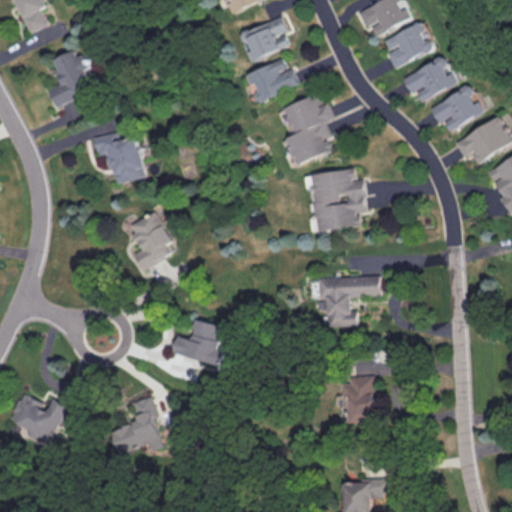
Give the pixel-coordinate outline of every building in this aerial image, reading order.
[(46,5),(43,0),(15,0),(32,31),(48,23),(40,8),(46,5)] [(258,0),(227,0),(232,11),(258,0)] [(380,0),(360,10),(368,26),(372,23),(378,35),(412,18),(403,0),(380,0)] [(254,58),(291,44),(286,32),(290,30),(284,15),(246,29),(254,49),(251,50),(254,58)] [(387,37),(393,50),(390,52),(396,66),(434,48),(426,29),(427,29),(423,20),(387,37)] [(53,57),(63,81),(50,86),(57,104),(80,95),(77,88),(93,82),(79,47),(53,57)] [(406,75),(414,92),(419,89),(424,99),(460,82),(447,55),(406,75)] [(301,83),(294,66),(290,68),(285,57),(248,72),(252,83),(256,81),(260,90),(256,92),(259,100),(301,83)] [(434,104),(442,121),(447,118),(452,129),(486,112),(472,85),(434,104)] [(332,149),(327,138),(333,136),(327,120),(336,116),(330,101),(320,105),(316,94),(281,107),(302,161),(332,149)] [(459,140),(468,156),(475,151),(481,161),(511,143),(511,128),(504,114),(459,140)] [(95,135),(100,154),(110,152),(118,182),(147,175),(137,132),(121,136),(119,130),(95,135)] [(511,157),(491,170),(511,205),(511,157)] [(313,172),(320,229),(363,223),(361,210),(369,209),(365,178),(359,178),(357,166),(313,172)] [(173,240),(157,209),(131,223),(144,247),(136,251),(145,268),(173,253),(167,243),(173,240)] [(321,275),(321,296),(329,296),(330,325),(359,324),(358,308),(352,309),(352,294),(382,293),(382,274),(321,275)] [(179,334),(174,351),(215,362),(225,324),(197,317),(192,337),(179,334)] [(343,376),(344,392),(350,392),(352,421),(378,419),(374,373),(343,376)] [(52,440),(72,402),(56,394),(51,404),(26,392),(13,417),(32,427),(31,429),(52,440)] [(135,401),(141,419),(114,428),(123,452),(153,442),(155,448),(168,444),(151,395),(135,401)] [(348,511),(340,511),(339,511),(375,511),(375,480),(348,480),(348,511)]
